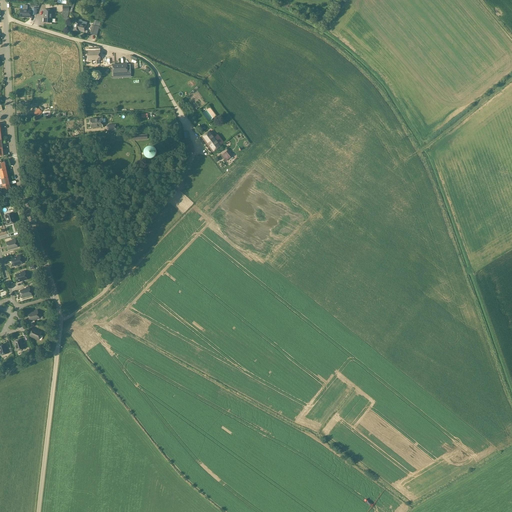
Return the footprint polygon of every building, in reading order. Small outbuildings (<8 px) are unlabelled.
[(20,18),(25,18),(30,18),(31,10),(20,10),(20,18)] [(44,10),(43,23),(52,23),(53,11),(44,10)] [(79,20),(78,22),(75,21),(72,30),(74,31),(76,32),(77,31),(79,32),(79,31),(84,32),(86,25),(87,22),(84,21),(85,19),(84,18),(83,21),(79,20)] [(97,36),(101,22),(91,20),(90,24),(92,25),(90,34),(97,36)] [(104,58),(100,58),(100,51),(87,51),(88,61),(96,60),(96,65),(104,65),(104,58)] [(127,65),(112,65),(112,74),(127,74),(127,65)] [(38,108),(37,109),(35,107),(33,109),(35,111),(33,113),(37,117),(39,116),(42,112),(41,111),(43,109),(41,107),(39,109),(38,108)] [(91,128),(103,127),(102,118),(90,119),(91,128)] [(218,136),(215,138),(211,131),(202,138),(213,152),(221,145),(224,144),(218,136)] [(193,148),(192,142),(186,144),(188,153),(194,152),(193,148)] [(141,160),(141,148),(132,148),(131,159),(141,160)] [(155,153),(155,152),(154,151),(154,150),(153,149),(152,149),(151,149),(150,148),(149,149),(148,149),(147,150),(146,151),(146,152),(145,153),(146,154),(146,155),(147,157),(148,157),(149,158),(150,158),(151,158),(153,157),(154,157),(154,156),(155,155),(155,154),(155,153)] [(233,156),(228,150),(221,155),(226,161),(233,156)] [(1,179),(2,184),(0,184),(0,187),(10,185),(8,177),(1,179)] [(10,185),(0,187),(0,189),(3,189),(5,194),(11,193),(10,185)] [(8,224),(15,222),(13,213),(4,216),(5,218),(6,218),(8,224)] [(13,241),(6,243),(8,250),(18,247),(15,239),(12,240),(13,241)] [(17,257),(11,259),(13,267),(22,264),(20,255),(17,256),(17,257)] [(22,273),(16,275),(18,282),(27,280),(25,271),(22,272),(22,273)] [(27,289),(20,291),(23,298),(32,295),(29,287),(26,288),(27,289)] [(30,321),(39,319),(37,310),(34,311),(34,312),(28,314),(30,321)] [(30,336),(38,340),(42,332),(39,331),(39,332),(33,329),(30,336)] [(21,340),(14,342),(16,351),(25,349),(24,346),(23,346),(21,340)] [(5,344),(0,345),(0,354),(0,356),(9,353),(8,350),(7,351),(5,344)]
